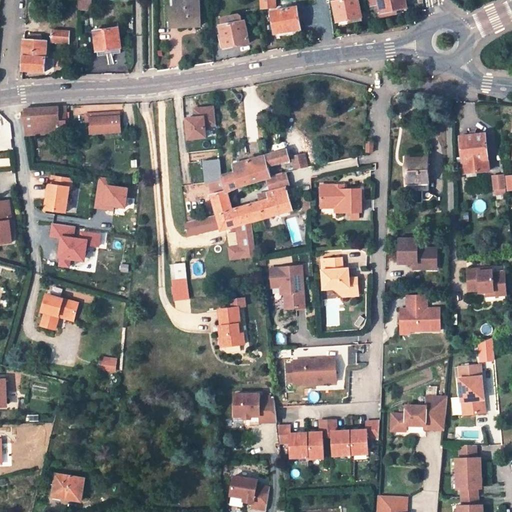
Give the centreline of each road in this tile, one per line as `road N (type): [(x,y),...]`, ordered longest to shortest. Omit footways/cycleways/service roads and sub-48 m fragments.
road 1 (tertiary): [(418,46),(13,98)]
road 2 (unknown): [(152,81),(162,299),(182,318),(212,318)]
